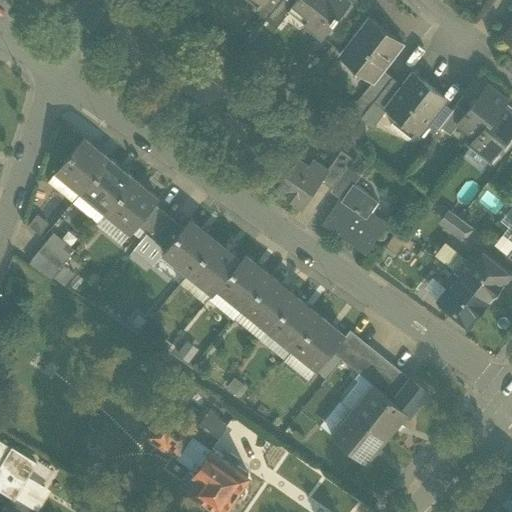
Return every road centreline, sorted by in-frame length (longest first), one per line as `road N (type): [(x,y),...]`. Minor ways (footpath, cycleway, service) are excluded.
road 1 (residential): [(511,395),(55,72)]
road 2 (residential): [(0,238),(55,72)]
road 3 (tertiary): [(425,511),(511,404)]
